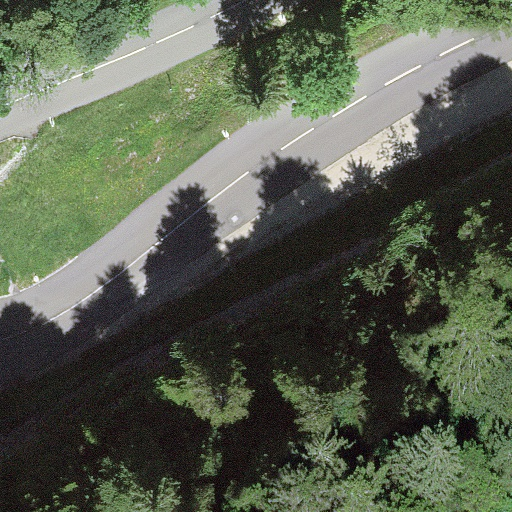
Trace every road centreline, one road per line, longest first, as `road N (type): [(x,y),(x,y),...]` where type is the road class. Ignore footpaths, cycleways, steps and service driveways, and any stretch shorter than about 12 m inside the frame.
road 1 (tertiary): [(511,47),(339,140),(61,340),(0,361)]
road 2 (tertiary): [(0,107),(237,0)]
